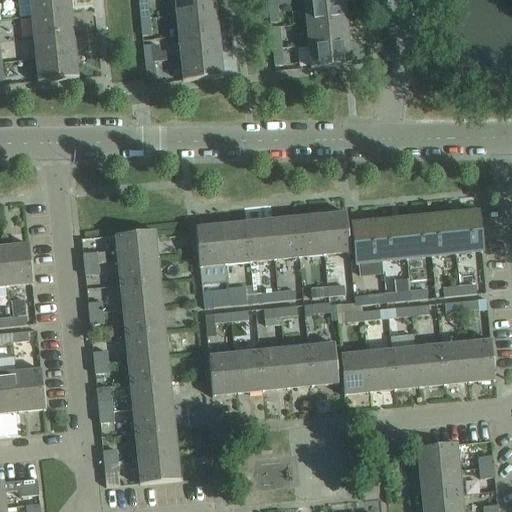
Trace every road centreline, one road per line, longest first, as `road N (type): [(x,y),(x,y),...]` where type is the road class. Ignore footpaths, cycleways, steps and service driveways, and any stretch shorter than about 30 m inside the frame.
road 1 (residential): [(385,140),(53,143)]
road 2 (residential): [(83,446),(53,143)]
road 3 (residential): [(385,140),(404,0)]
road 4 (residential): [(387,422),(511,409)]
road 5 (residential): [(507,138),(385,140)]
